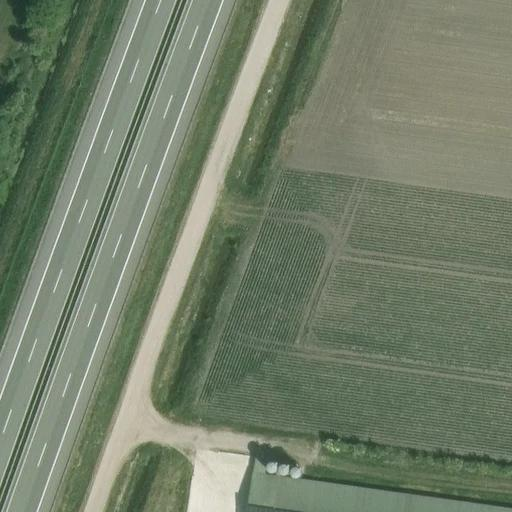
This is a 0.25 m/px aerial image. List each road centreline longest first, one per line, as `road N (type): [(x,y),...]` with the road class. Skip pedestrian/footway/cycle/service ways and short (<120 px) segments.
road 1 (motorway): [(21,511),(209,0)]
road 2 (track): [(285,0),(100,511)]
road 3 (motorway): [(166,0),(0,449)]
